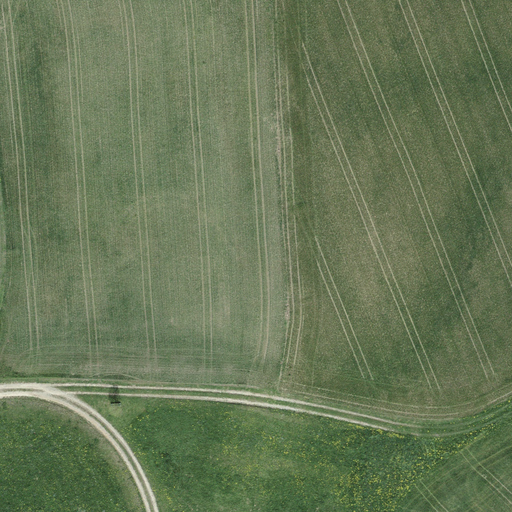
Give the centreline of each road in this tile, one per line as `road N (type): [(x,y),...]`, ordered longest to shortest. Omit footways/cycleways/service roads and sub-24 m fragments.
road 1 (track): [(47,390),(242,397),(419,429),(455,425),(511,399)]
road 2 (track): [(0,390),(47,390),(82,408),(132,464),(150,511)]
